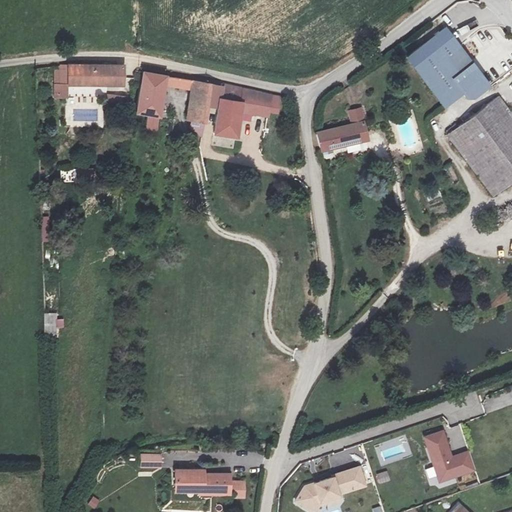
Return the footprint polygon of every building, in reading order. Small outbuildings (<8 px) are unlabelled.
[(451,33),(407,64),(439,110),(483,80),(451,33)] [(123,86),(123,65),(60,65),(60,86),(123,86)] [(230,139),(238,91),(191,80),(191,87),(139,77),(133,115),(144,117),(141,134),(153,135),(160,90),(183,96),(179,120),(208,126),(205,135),(230,139)] [(266,97),(238,91),(230,139),(258,145),(266,97)] [(109,94),(107,104),(126,107),(128,97),(109,94)] [(511,118),(497,97),(445,134),(487,195),(511,178),(511,118)] [(351,124),(315,131),(318,151),(364,143),(360,123),(358,109),(349,110),(351,124)] [(212,138),(211,145),(234,148),(235,141),(212,138)] [(77,170),(60,170),(60,182),(77,182),(77,170)] [(49,216),(40,217),(42,244),(63,243),(63,234),(50,234),(49,216)] [(64,315),(44,315),(44,332),(64,332),(64,315)] [(422,437),(437,484),(476,472),(469,451),(452,456),(444,430),(422,437)] [(140,454),(140,468),(162,468),(162,454),(140,454)] [(341,495),(367,488),(361,466),(336,473),(337,477),(292,489),(297,511),(305,511),(343,502),(341,495)] [(388,471),(377,473),(379,483),(390,482),(388,471)] [(200,477),(175,477),(175,492),(195,493),(194,500),(228,500),(228,505),(240,505),(241,490),(228,489),(228,482),(200,482),(200,477)] [(95,510),(100,501),(93,496),(87,505),(95,510)]
